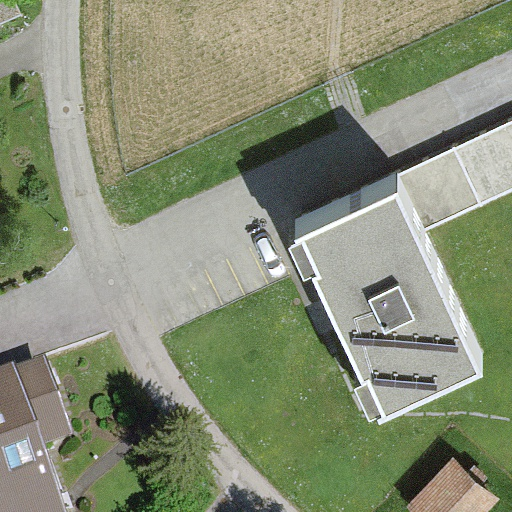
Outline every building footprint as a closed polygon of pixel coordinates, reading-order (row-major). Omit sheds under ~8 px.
[(13,0),(0,0),(0,24),(21,15),(13,0)] [(511,120),(387,179),(415,237),(511,190),(511,120)] [(387,179),(291,224),(332,313),(374,403),(471,358),(415,237),(387,179)] [(0,365),(0,511),(64,511),(39,442),(66,432),(40,360),(16,369),(12,361),(0,365)] [(468,471),(452,457),(409,504),(413,508),(409,511),(485,511),(496,500),(481,487),(487,480),(472,467),(468,471)]
